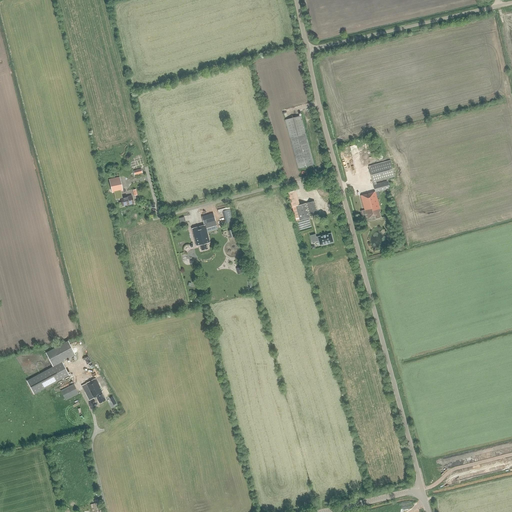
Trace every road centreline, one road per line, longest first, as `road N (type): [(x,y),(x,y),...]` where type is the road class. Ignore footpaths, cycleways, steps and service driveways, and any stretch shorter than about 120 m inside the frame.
road 1 (unclassified): [(420,489),(306,50)]
road 2 (unclassified): [(306,50),(511,2)]
